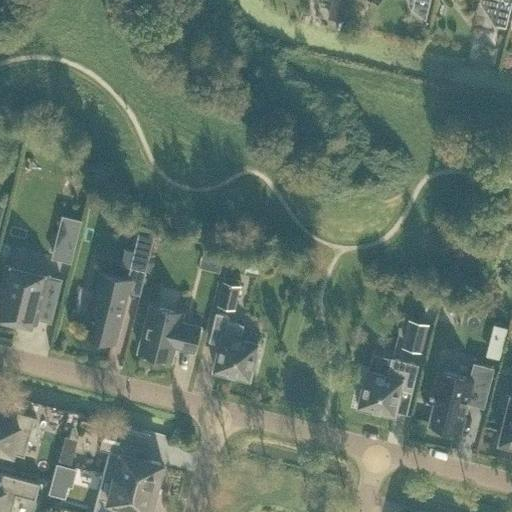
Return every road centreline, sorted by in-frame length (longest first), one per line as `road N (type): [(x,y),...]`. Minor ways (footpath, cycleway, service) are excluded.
road 1 (residential): [(225,416),(0,355)]
road 2 (residential): [(381,455),(225,416)]
road 3 (residential): [(511,489),(381,455)]
